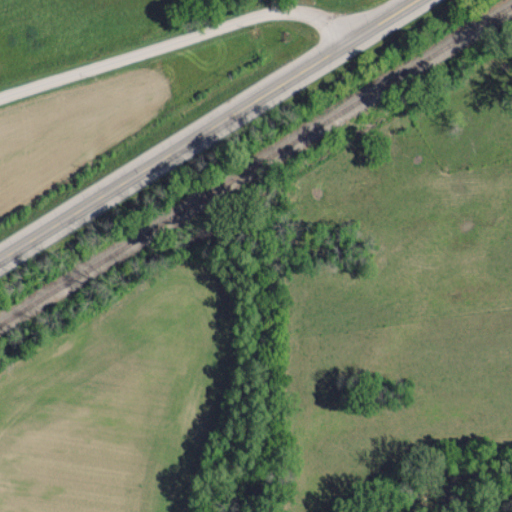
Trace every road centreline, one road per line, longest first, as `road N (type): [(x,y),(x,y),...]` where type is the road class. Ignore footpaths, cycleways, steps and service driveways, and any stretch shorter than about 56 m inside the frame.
road 1 (primary): [(0,254),(409,0)]
road 2 (residential): [(0,91),(275,6),(319,14),(343,41)]
